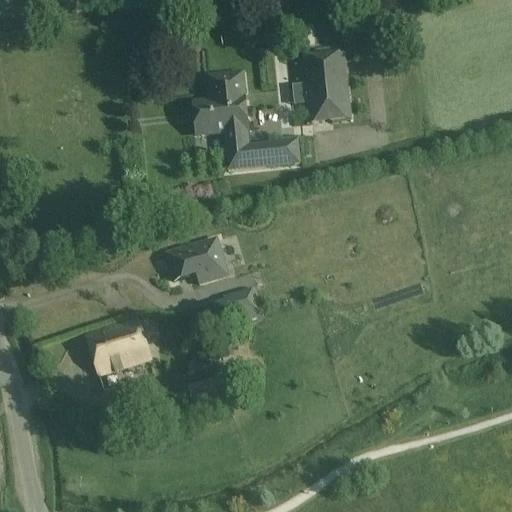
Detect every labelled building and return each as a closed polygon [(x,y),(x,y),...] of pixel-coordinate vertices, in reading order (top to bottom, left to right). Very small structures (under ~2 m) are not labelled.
[(350,119),(343,54),(304,58),(310,123),(350,119)] [(248,147),(246,132),(242,92),(243,92),(242,76),(208,79),(211,103),(194,105),(197,137),(224,134),(228,172),(299,165),(297,143),(248,147)] [(165,256),(173,283),(195,277),(198,286),(218,280),(215,269),(223,266),(215,241),(165,256)] [(158,260),(116,269),(122,297),(164,288),(158,260)] [(215,331),(253,319),(246,296),(208,308),(215,331)] [(149,362),(137,322),(86,338),(98,378),(149,362)] [(226,393),(223,380),(188,388),(191,402),(226,393)] [(223,397),(193,405),(196,413),(226,405),(223,397)]
